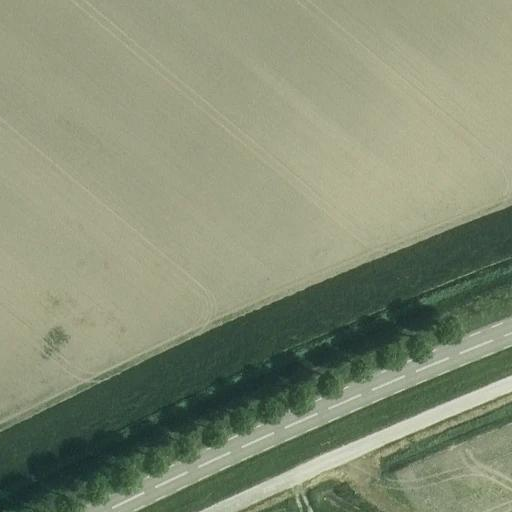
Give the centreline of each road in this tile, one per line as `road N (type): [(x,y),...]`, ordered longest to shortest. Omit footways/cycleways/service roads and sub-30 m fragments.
road 1 (tertiary): [(104,511),(511,334)]
road 2 (unclassified): [(219,511),(511,385)]
